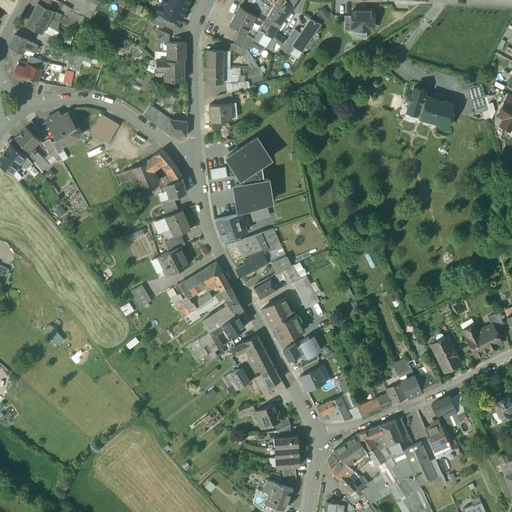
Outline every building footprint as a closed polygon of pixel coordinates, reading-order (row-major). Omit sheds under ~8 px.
[(58,2),(54,0),(38,0),(37,2),(43,5),(53,10),(58,2)] [(91,4),(83,0),(77,0),(75,5),(87,11),(91,4)] [(162,0),(161,3),(183,14),(189,0),(162,0)] [(265,3),(262,0),(255,0),(250,8),(260,13),(266,17),(273,6),(267,1),(265,3)] [(281,0),(277,0),(273,6),(266,17),(262,24),(259,30),(264,32),(271,37),(272,37),(275,31),(278,25),(284,17),(285,17),(294,5),(293,4),(286,0),(284,0),(283,2),(281,0)] [(43,5),(37,2),(25,25),(42,33),(53,10),(43,5)] [(72,11),(70,11),(69,14),(60,10),(63,5),(58,2),(53,10),(61,14),(76,20),(80,22),(81,22),(84,17),(72,11)] [(183,14),(161,3),(157,11),(157,12),(170,18),(179,22),(183,14)] [(72,10),(63,5),(60,10),(69,14),(70,11),(72,11),(72,10)] [(87,11),(75,5),(72,10),(72,11),(84,17),(87,11)] [(247,10),(239,6),(229,24),(242,31),(244,33),(253,18),(255,14),(258,16),(260,13),(250,8),(249,7),(247,10)] [(324,22),(330,17),(323,9),(318,14),(324,22)] [(366,10),(359,10),(358,10),(358,11),(352,11),(351,16),(351,29),(352,29),(358,29),(358,31),(367,31),(367,29),(373,29),(374,11),(367,11),(367,10),(366,10)] [(170,18),(157,12),(157,11),(154,17),(165,22),(167,23),(170,18)] [(266,17),(260,13),(258,16),(255,14),(253,18),(262,24),(266,17)] [(76,20),(61,14),(59,20),(73,27),(76,20)] [(154,17),(151,15),(149,21),(162,27),(165,22),(154,17)] [(253,18),(244,33),(242,31),(234,44),(247,49),(254,38),(258,32),(259,30),(262,24),(253,18)] [(294,30),(281,49),(289,54),(294,47),(302,53),(321,25),(309,19),(300,33),(294,30)] [(170,35),(159,30),(157,49),(168,50),(168,42),(169,42),(170,35)] [(264,32),(259,30),(258,32),(254,38),(258,41),(264,32)] [(275,31),(272,37),(271,37),(268,41),(274,45),(274,42),(280,35),(275,31)] [(51,39),(38,33),(35,40),(48,45),(51,39)] [(37,45),(14,35),(8,47),(22,54),(26,47),(27,49),(35,52),(37,45)] [(285,39),(280,35),(274,42),(279,46),(285,39)] [(185,60),(185,42),(169,42),(168,42),(168,50),(168,58),(168,59),(168,60),(183,60),(185,60)] [(247,50),(232,44),(229,50),(244,56),(247,50)] [(22,54),(8,47),(8,58),(8,72),(14,74),(18,61),(22,54)] [(223,50),(207,50),(207,68),(223,68),(223,50)] [(67,66),(81,68),(82,64),(91,66),(93,57),(70,52),(67,66)] [(32,57),(30,56),(26,64),(38,68),(41,59),(39,59),(32,57)] [(183,60),(168,60),(168,59),(157,59),(157,69),(165,69),(165,81),(183,81),(183,60)] [(18,61),(14,74),(22,77),(37,81),(41,69),(38,68),(26,64),(18,61)] [(223,68),(207,68),(206,82),(226,83),(228,83),(228,82),(228,74),(223,74),(223,68)] [(238,68),(223,68),(223,74),(228,74),(228,82),(238,82),(238,68)] [(238,82),(228,82),(228,83),(226,83),(227,93),(231,92),(246,88),(245,82),(238,82)] [(481,85),(467,89),(471,102),(485,98),(481,85)] [(442,103),(433,100),(433,99),(427,97),(427,98),(424,97),(425,92),(413,88),(411,95),(410,94),(407,96),(405,100),(407,103),(411,104),(408,113),(421,116),(420,118),(438,124),(437,126),(447,129),(452,112),(450,112),(453,105),(443,102),(442,103)] [(227,93),(216,96),(217,104),(229,103),(229,104),(233,103),(231,92),(227,93)] [(511,126),(511,97),(509,95),(498,115),(505,119),(501,126),(510,131),(511,126)] [(485,98),(471,102),(475,115),(489,111),(485,98)] [(217,104),(209,105),(211,122),(231,120),(229,104),(229,103),(217,104)] [(160,112),(150,105),(143,114),(153,122),(160,112)] [(60,118),(55,121),(52,115),(46,119),(57,140),(61,146),(62,146),(66,143),(67,139),(75,134),(76,129),(66,112),(59,116),(60,118)] [(167,117),(160,112),(153,122),(168,133),(170,119),(167,118),(167,117)] [(110,119),(102,115),(95,126),(103,131),(104,129),(110,119)] [(119,125),(110,119),(104,129),(113,134),(119,125)] [(177,121),(170,119),(168,133),(186,136),(187,122),(177,121)] [(39,133),(32,120),(26,126),(36,136),(39,133)] [(36,136),(26,126),(14,138),(22,145),(29,151),(33,148),(40,140),(36,136)] [(103,131),(95,126),(91,133),(107,143),(113,134),(104,129),(103,131)] [(146,140),(136,134),(133,140),(142,146),(146,140)] [(258,147),(262,145),(257,137),(227,157),(232,164),(235,162),(239,170),(235,172),(240,179),(243,178),(261,166),(267,162),(258,147)] [(50,140),(43,145),(49,153),(50,154),(50,153),(55,149),(52,143),(50,140)] [(61,146),(57,140),(52,143),(55,149),(58,154),(64,151),(62,146),(61,146)] [(10,143),(0,155),(0,163),(11,172),(18,181),(25,174),(23,172),(34,160),(29,151),(22,145),(18,149),(10,143)] [(43,159),(33,148),(29,151),(34,160),(37,165),(43,159)] [(58,154),(55,149),(50,153),(52,155),(55,159),(59,155),(58,154)] [(162,149),(147,161),(154,170),(154,169),(163,163),(168,169),(172,175),(179,170),(175,163),(162,149)] [(49,153),(43,159),(46,162),(52,155),(50,153),(50,154),(49,153)] [(43,159),(37,165),(42,171),(49,165),(46,162),(43,159)] [(147,161),(133,167),(138,177),(154,170),(147,161)] [(243,178),(243,183),(264,180),(261,166),(243,178)] [(127,170),(115,175),(125,200),(144,192),(159,185),(160,185),(159,181),(154,169),(154,170),(138,177),(133,167),(127,170)] [(227,177),(225,167),(209,170),(211,180),(227,177)] [(179,170),(172,175),(176,180),(182,177),(184,177),(179,170)] [(172,175),(159,181),(160,185),(159,185),(160,187),(166,185),(176,180),(172,175)] [(176,180),(166,185),(168,190),(171,197),(171,198),(173,197),(186,192),(182,177),(176,180)] [(236,204),(237,214),(268,205),(265,188),(270,187),(269,179),(264,180),(243,183),(235,185),(236,192),(239,191),(241,203),(236,204)] [(173,197),(171,198),(171,197),(162,200),(168,214),(178,210),(173,197)] [(249,212),(253,223),(270,217),(266,206),(249,212)] [(179,211),(166,216),(171,226),(175,234),(175,235),(180,233),(190,229),(187,220),(184,222),(179,211)] [(225,217),(214,219),(223,240),(247,232),(240,213),(237,214),(225,217)] [(166,216),(155,221),(159,231),(171,226),(166,216)] [(273,229),(261,233),(268,249),(280,244),(273,229)] [(180,233),(175,235),(175,234),(168,237),(173,249),(179,245),(184,243),(180,233)] [(261,233),(236,242),(245,259),(262,251),(268,249),(261,233)] [(236,242),(225,246),(236,268),(244,264),(242,261),(245,259),(236,242)] [(173,249),(158,256),(167,275),(188,264),(179,245),(173,249)] [(245,259),(242,261),(244,264),(254,259),(254,260),(264,255),(262,251),(245,259)] [(244,264),(236,268),(240,276),(245,273),(247,276),(254,273),(252,269),(267,262),(264,255),(254,260),(254,259),(244,264)] [(286,256),(272,262),(277,272),(281,271),(290,266),(286,256)] [(216,262),(197,273),(205,287),(214,281),(217,287),(219,285),(222,291),(229,286),(216,262)] [(10,270),(0,265),(0,278),(5,281),(10,270)] [(290,266),(281,271),(282,274),(286,280),(294,276),(293,273),(297,270),(293,265),(290,266)] [(197,273),(184,281),(192,294),(199,290),(203,288),(205,287),(197,273)] [(273,275),(254,286),(261,298),(280,288),(273,275)] [(294,276),(286,280),(288,284),(289,284),(289,285),(295,281),(294,276)] [(306,276),(293,283),(306,308),(319,301),(306,276)] [(192,294),(184,281),(180,283),(184,290),(185,292),(187,296),(190,295),(192,294)] [(180,283),(175,286),(177,289),(179,287),(182,292),(184,290),(180,283)] [(141,284),(131,290),(140,306),(150,300),(141,284)] [(229,286),(222,291),(221,292),(225,298),(227,302),(229,304),(226,306),(202,321),(208,331),(221,323),(237,314),(243,310),(229,286)] [(177,295),(173,287),(167,291),(175,304),(179,301),(183,299),(180,293),(177,295)] [(209,293),(199,300),(202,304),(212,297),(209,293)] [(196,308),(195,309),(199,314),(219,302),(215,296),(212,297),(202,304),(196,308)] [(183,299),(179,301),(184,309),(192,304),(190,302),(186,297),(183,299)] [(284,297),(263,308),(272,325),(293,314),(284,297)] [(199,300),(194,304),(194,305),(196,308),(202,304),(199,300)] [(184,309),(179,301),(175,304),(182,314),(185,311),(184,309)] [(131,302),(121,307),(125,315),(135,310),(131,302)] [(192,304),(184,309),(185,311),(188,314),(195,309),(196,308),(194,305),(193,305),(192,304)] [(188,314),(184,316),(188,324),(200,317),(199,314),(195,309),(188,314)] [(499,311),(487,316),(491,324),(492,323),(496,330),(504,326),(499,311)] [(293,314),(272,325),(273,325),(282,341),(303,330),(295,313),(293,314)] [(237,314),(221,323),(224,328),(229,336),(244,327),(237,314)] [(478,330),(474,322),(462,328),(475,356),(502,343),(496,330),(492,323),(491,324),(478,330)] [(208,331),(205,333),(209,339),(216,335),(216,334),(222,330),(222,329),(224,328),(221,323),(208,331)] [(64,340),(53,327),(47,332),(58,345),(64,340)] [(205,333),(198,338),(203,346),(208,354),(214,350),(210,342),(209,339),(205,333)] [(440,333),(437,334),(436,338),(437,341),(445,337),(443,334),(440,333)] [(247,350),(261,343),(257,335),(240,343),(244,351),(247,350)] [(437,341),(431,344),(444,371),(460,363),(447,336),(445,337),(437,341)] [(309,337),(300,342),(308,356),(308,357),(316,353),(317,353),(309,337)] [(198,338),(191,342),(197,350),(203,346),(198,338)] [(218,338),(210,342),(214,350),(221,346),(222,345),(218,338)] [(222,345),(221,346),(224,351),(232,347),(234,346),(235,345),(232,340),(222,345)] [(235,345),(234,346),(235,349),(238,354),(244,351),(240,343),(235,345)] [(261,343),(247,350),(253,362),(257,360),(264,372),(274,367),(261,343)] [(295,344),(282,351),(288,361),(297,356),(299,359),(303,357),(305,358),(306,357),(308,356),(301,344),(297,347),(295,344)] [(221,346),(214,350),(217,354),(217,355),(224,351),(221,346)] [(214,350),(208,354),(211,359),(217,354),(214,350)] [(306,357),(305,358),(303,357),(299,359),(303,367),(317,360),(319,359),(316,353),(308,357),(308,356),(306,357)] [(438,374),(428,354),(421,357),(431,375),(432,374),(436,386),(441,384),(438,374)] [(404,359),(393,364),(399,376),(399,377),(405,374),(404,372),(403,372),(400,366),(406,363),(404,359)] [(303,367),(301,367),(304,374),(318,367),(321,366),(317,360),(303,367)] [(406,363),(400,366),(403,372),(404,372),(411,369),(408,362),(406,363)] [(392,363),(387,365),(393,378),(393,379),(399,376),(393,364),(392,363)] [(264,372),(261,374),(267,385),(268,386),(281,379),(274,367),(264,372)] [(304,374),(300,376),(307,391),(325,382),(320,372),(318,367),(304,374)] [(248,382),(239,369),(230,373),(240,388),(248,382)] [(326,369),(320,372),(325,382),(330,379),(326,369)] [(240,388),(230,373),(226,375),(236,390),(240,388)] [(261,374),(254,377),(254,378),(260,389),(266,385),(267,386),(267,385),(261,374)] [(431,375),(416,381),(422,392),(436,386),(432,374),(431,375)] [(414,375),(401,381),(407,396),(408,398),(422,392),(416,381),(414,375)] [(386,381),(389,387),(401,381),(400,379),(399,377),(399,376),(393,379),(393,378),(386,381)] [(389,387),(385,388),(392,403),(407,396),(401,381),(389,387)] [(284,385),(274,390),(277,395),(287,390),(284,385)] [(351,392),(339,397),(344,406),(346,410),(352,407),(352,409),(357,406),(351,392)] [(387,393),(357,406),(362,417),(363,418),(392,405),(387,393)] [(509,394),(501,398),(501,397),(493,401),(499,416),(500,416),(511,410),(511,397),(511,398),(509,394)] [(449,396),(432,404),(436,413),(442,411),(444,416),(448,415),(450,414),(456,411),(449,396)] [(339,397),(317,408),(321,416),(328,413),(335,409),(344,406),(339,397)] [(255,411),(254,411),(255,412),(257,418),(261,417),(264,427),(274,423),(280,420),(279,419),(282,418),(279,412),(276,413),(273,404),(255,411)] [(344,406),(335,409),(328,413),(332,422),(350,419),(346,410),(344,406)] [(357,406),(352,409),(352,407),(346,410),(350,419),(362,417),(357,406)] [(247,407),(237,412),(239,418),(250,414),(247,407)] [(511,410),(500,416),(502,420),(511,415),(511,410)] [(458,415),(456,411),(450,414),(456,425),(460,423),(462,427),(468,424),(464,414),(458,416),(457,415),(458,415)] [(448,415),(444,416),(451,431),(454,429),(448,415)] [(287,416),(282,418),(279,419),(280,420),(274,423),(278,430),(291,425),(287,416)] [(395,420),(394,421),(396,425),(397,425),(402,439),(409,436),(409,435),(408,435),(401,418),(395,420)] [(394,419),(379,425),(383,434),(388,445),(392,454),(402,450),(398,441),(402,440),(402,439),(397,425),(396,425),(394,421),(395,420),(394,419)] [(439,419),(432,422),(434,426),(425,429),(426,431),(431,442),(434,450),(449,444),(448,442),(449,442),(448,440),(447,440),(439,419)] [(468,424),(462,427),(465,434),(471,431),(468,424)] [(291,425),(278,430),(278,437),(291,436),(291,425)] [(379,425),(372,428),(377,440),(373,442),(385,459),(379,463),(383,470),(379,472),(381,474),(390,490),(402,511),(432,511),(422,489),(420,485),(415,474),(405,479),(396,464),(396,463),(387,445),(382,434),(383,434),(379,425)] [(372,428),(356,435),(364,446),(371,458),(376,465),(379,463),(385,459),(373,442),(377,440),(372,428)] [(426,431),(418,434),(416,431),(409,435),(409,436),(413,445),(402,450),(392,454),(388,445),(383,434),(382,434),(387,445),(396,463),(396,464),(408,458),(415,474),(420,485),(426,482),(443,475),(433,450),(430,442),(431,442),(426,431)] [(356,435),(335,450),(342,458),(352,469),(353,470),(371,458),(364,446),(356,435)] [(278,437),(274,437),(274,447),(301,445),(301,440),(298,440),(297,436),(291,436),(278,437)] [(301,445),(274,447),(275,457),(299,455),(298,451),(301,450),(301,445)] [(507,451),(499,454),(503,462),(510,459),(507,451)] [(299,455),(275,457),(276,467),(282,467),(295,466),(299,466),(299,461),(302,461),(302,455),(299,455)] [(342,458),(331,468),(330,468),(331,469),(336,474),(333,477),(338,482),(341,480),(351,491),(356,486),(353,483),(355,482),(347,473),(352,469),(342,458)] [(408,458),(396,464),(396,463),(396,464),(405,479),(415,474),(408,458)] [(511,458),(500,464),(505,476),(511,472),(511,458)] [(296,471),(283,472),(283,476),(296,480),(296,471)] [(375,481),(360,491),(363,494),(370,503),(390,490),(381,474),(373,479),(375,481)] [(293,488),(275,482),(266,479),(262,490),(262,491),(267,493),(264,502),(272,505),(285,509),(293,488)] [(344,497),(345,499),(352,506),(357,501),(355,500),(363,494),(360,491),(356,486),(351,491),(344,497)] [(267,493),(262,491),(262,490),(257,488),(252,501),(265,511),(269,511),(271,507),(272,507),(272,505),(264,502),(267,493)] [(351,511),(355,508),(345,499),(340,503),(337,503),(337,504),(344,505),(343,509),(346,510),(347,511),(351,511)] [(337,503),(326,501),(325,510),(324,511),(342,511),(343,509),(344,505),(337,504),(337,503)] [(485,511),(482,502),(473,506),(472,504),(463,508),(464,511),(485,511)]
